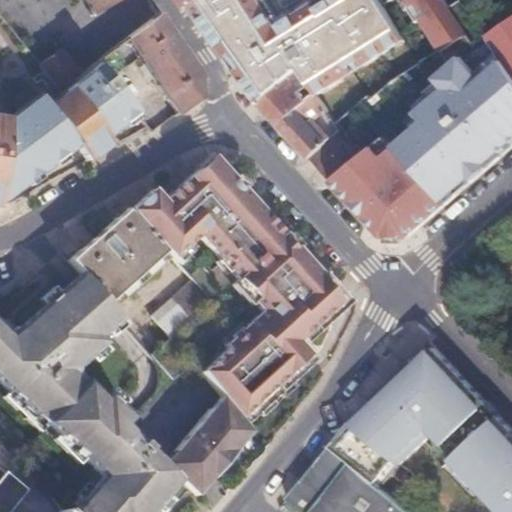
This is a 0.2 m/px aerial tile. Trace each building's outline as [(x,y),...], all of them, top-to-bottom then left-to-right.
[(113,0),(83,0),(91,14),(113,0)] [(200,77),(157,13),(96,60),(109,77),(137,55),(177,113),(200,97),(200,77)] [(511,68),(511,19),(489,35),(502,54),(511,68)] [(397,143),(448,202),(511,146),(511,68),(502,54),(481,70),(469,55),(437,78),(450,93),(411,122),(418,131),(397,143)] [(109,77),(96,60),(58,88),(98,138),(136,110),(125,96),(115,84),(109,77)] [(120,80),(115,84),(125,96),(130,92),(120,80)] [(98,138),(58,88),(42,101),(34,91),(32,93),(58,123),(74,141),(82,151),(98,138)] [(0,197),(74,141),(58,123),(32,93),(0,117),(0,197)] [(399,245),(448,202),(397,143),(390,135),(335,187),(390,242),(399,245)] [(163,201),(151,190),(130,212),(171,258),(175,263),(186,252),(181,248),(194,236),(233,280),(231,282),(257,311),(221,343),(223,345),(199,369),(222,396),(243,420),(309,357),(293,340),(297,336),(301,339),(337,307),(331,301),(337,295),(212,155),(163,201)] [(130,212),(128,209),(68,263),(79,274),(111,310),(171,258),(130,212)] [(79,274),(21,329),(122,425),(129,417),(105,395),(102,399),(76,376),(76,367),(124,325),(111,310),(79,274)] [(150,316),(170,339),(211,304),(191,281),(150,316)] [(152,511),(179,479),(164,465),(122,425),(21,329),(10,339),(0,328),(0,383),(45,428),(46,426),(103,479),(81,506),(76,511),(152,511)] [(511,511),(511,425),(433,342),(356,415),(330,446),(381,488),(402,463),(419,446),(417,443),(432,428),(456,454),(453,457),(505,511),(511,511)] [(179,479),(197,496),(252,429),(243,420),(222,396),(210,409),(209,408),(173,449),(176,451),(164,465),(179,479)] [(410,511),(330,446),(285,499),(301,511),(410,511)] [(0,486),(0,511),(11,511),(27,494),(8,476),(0,486)]
